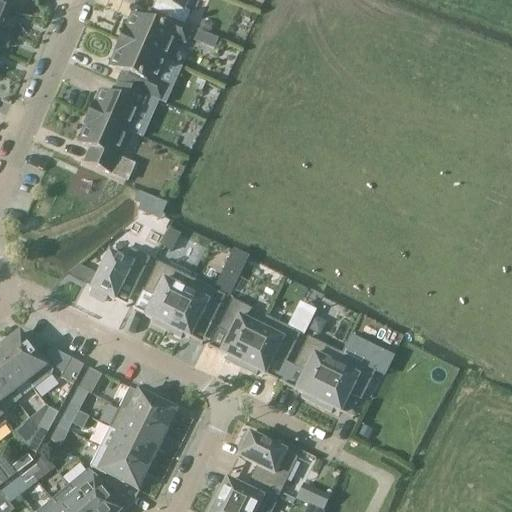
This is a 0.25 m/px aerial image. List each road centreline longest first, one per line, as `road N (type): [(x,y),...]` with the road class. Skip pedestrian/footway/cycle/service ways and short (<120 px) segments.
road 1 (residential): [(171,511),(215,418),(215,400),(0,280)]
road 2 (residential): [(0,196),(82,0)]
